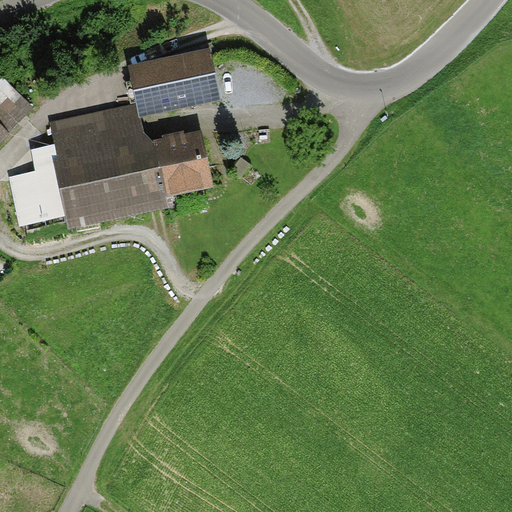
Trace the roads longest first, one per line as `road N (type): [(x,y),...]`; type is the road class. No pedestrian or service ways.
road 1 (residential): [(366,93),(359,137),(206,298),(141,384),(71,511)]
road 2 (unclassified): [(366,93),(340,91),(225,0)]
road 3 (unclassified): [(491,0),(409,82),(366,93)]
